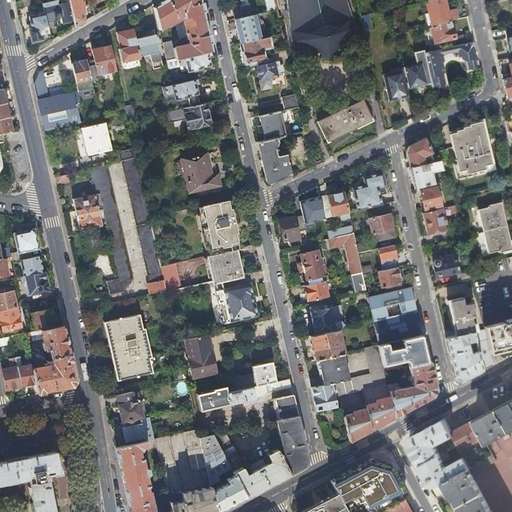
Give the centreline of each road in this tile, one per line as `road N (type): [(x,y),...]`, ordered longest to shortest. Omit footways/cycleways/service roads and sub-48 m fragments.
road 1 (residential): [(318,473),(256,205)]
road 2 (residential): [(389,141),(448,402)]
road 3 (residential): [(256,205),(211,0)]
road 4 (secondary): [(87,395),(44,206)]
road 5 (residential): [(256,205),(389,141)]
road 6 (residential): [(138,0),(14,71)]
road 7 (secondary): [(44,206),(14,71)]
